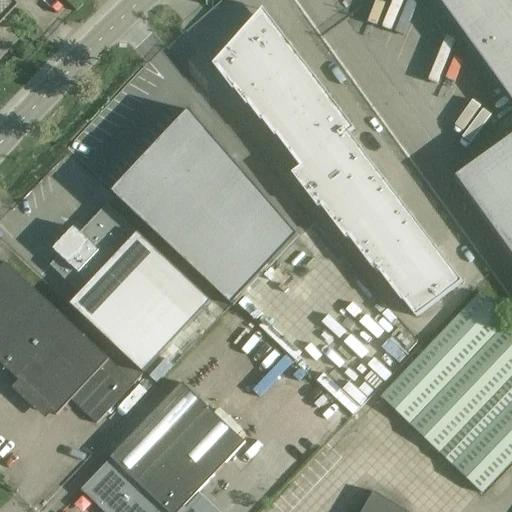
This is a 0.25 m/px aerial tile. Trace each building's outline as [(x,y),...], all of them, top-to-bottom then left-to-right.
[(0,0),(0,22),(16,5),(11,0),(0,0)] [(511,0),(444,0),(511,93),(511,140),(461,177),(511,247),(511,0)] [(405,301),(417,318),(464,283),(351,133),(356,129),(264,8),(214,65),(234,92),(236,91),(248,107),(250,106),(262,122),(264,121),(276,138),(278,137),(301,168),(293,174),(320,210),(323,208),(348,240),(350,238),(375,271),(378,269),(403,303),(405,301)] [(116,189),(113,193),(233,306),(299,236),(190,110),(187,114),(190,117),(157,151),(154,149),(141,163),(143,166),(119,192),(116,189)] [(61,255),(50,265),(82,294),(72,305),(145,374),(157,385),(184,356),(172,345),(212,303),(108,205),(81,234),(75,229),(55,249),(61,255)] [(0,269),(0,362),(2,364),(57,416),(72,400),(98,424),(143,375),(111,345),(104,354),(7,263),(2,267),(0,269)] [(382,398),(483,494),(511,463),(511,323),(480,293),(382,398)] [(183,383),(82,491),(104,511),(193,511),(187,506),(247,443),(216,414),(219,411),(208,401),(205,404),(183,383)] [(304,386),(287,405),(318,433),(335,415),(304,386)] [(404,511),(375,495),(364,511),(404,511)]
